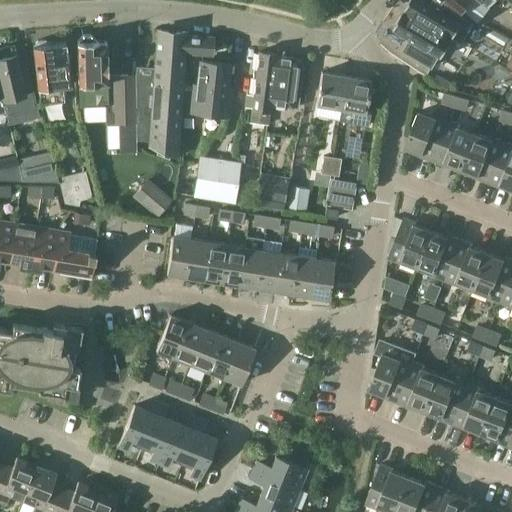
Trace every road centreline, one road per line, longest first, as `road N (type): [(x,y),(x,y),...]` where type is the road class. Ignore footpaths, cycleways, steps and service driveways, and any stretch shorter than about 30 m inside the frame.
road 1 (unclassified): [(0,17),(132,11),(331,39),(355,33)]
road 2 (residential): [(0,294),(87,308),(165,290),(291,318)]
road 3 (residential): [(511,481),(347,417),(362,321)]
road 4 (residential): [(212,511),(0,426)]
road 5 (residential): [(212,511),(291,318)]
road 6 (residential): [(384,174),(393,78),(355,33)]
road 7 (residential): [(362,321),(384,174)]
road 8 (residential): [(511,222),(384,174)]
